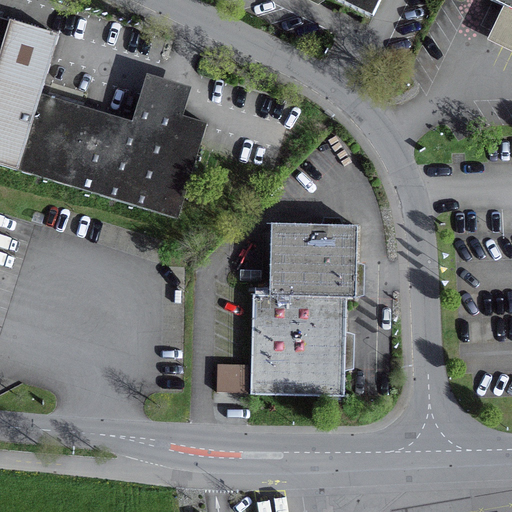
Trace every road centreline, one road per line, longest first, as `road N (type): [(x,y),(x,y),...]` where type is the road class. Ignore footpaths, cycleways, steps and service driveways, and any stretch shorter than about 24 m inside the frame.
road 1 (residential): [(162,0),(310,70),(361,112),(400,164),(420,233),(433,451)]
road 2 (residential): [(433,451),(217,446),(0,426)]
